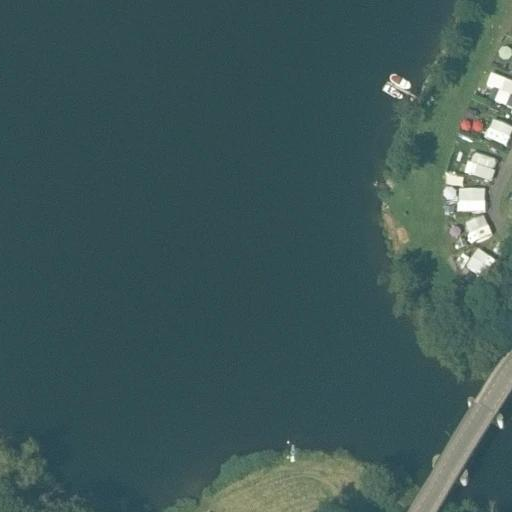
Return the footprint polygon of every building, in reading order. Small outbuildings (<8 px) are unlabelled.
[(511,80),(495,73),(484,97),(511,109),(511,80)] [(511,122),(487,117),(482,140),(507,147),(511,128),(511,122)] [(490,180),(497,158),(473,150),(466,172),(490,180)] [(487,214),(487,190),(460,190),(460,213),(487,214)] [(462,226),(469,245),(488,239),(481,219),(462,226)] [(470,264),(482,275),(491,265),(480,254),(470,264)]
